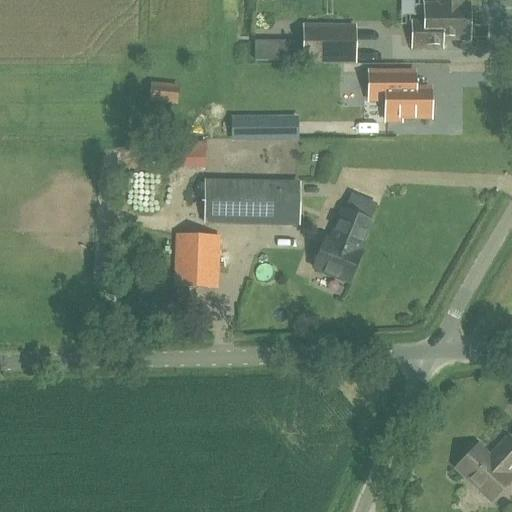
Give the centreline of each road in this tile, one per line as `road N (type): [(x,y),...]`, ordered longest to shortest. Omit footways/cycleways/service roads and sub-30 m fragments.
road 1 (unclassified): [(0,365),(430,354)]
road 2 (unclassified): [(360,511),(430,354)]
road 3 (unclassified): [(430,354),(511,215)]
